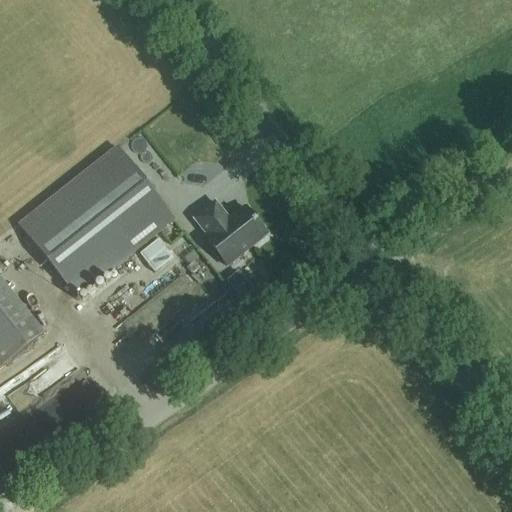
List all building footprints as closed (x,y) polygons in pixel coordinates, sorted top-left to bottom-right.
[(78,296),(177,218),(121,146),(22,224),(78,296)] [(228,221),(223,215),(227,213),(218,201),(197,218),(211,236),(208,238),(230,265),(269,234),(248,206),(228,221)] [(144,296),(151,306),(171,291),(155,270),(130,288),(138,300),(144,296)] [(0,280),(0,369),(43,336),(0,280)] [(136,301),(125,313),(134,321),(145,309),(136,301)]
